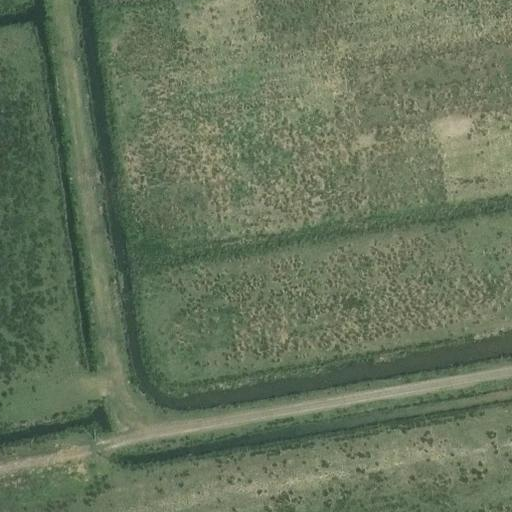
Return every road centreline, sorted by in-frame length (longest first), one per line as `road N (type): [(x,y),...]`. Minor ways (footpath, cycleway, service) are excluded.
road 1 (track): [(511,371),(135,439),(103,308),(62,0)]
road 2 (track): [(135,439),(0,467)]
